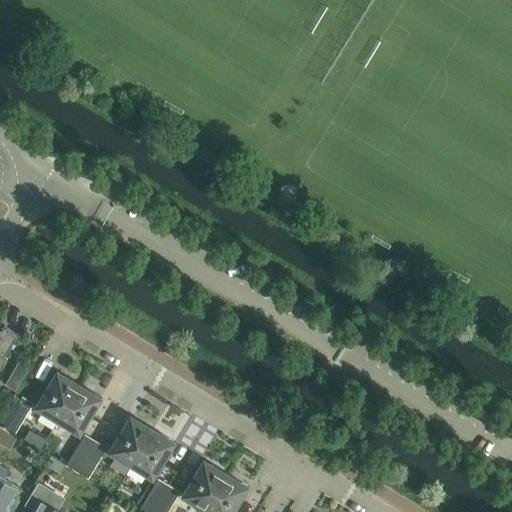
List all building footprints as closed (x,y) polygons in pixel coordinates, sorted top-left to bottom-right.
[(0,335),(0,365),(17,337),(5,330),(1,337),(0,335)] [(19,361),(11,374),(22,380),(29,368),(19,361)] [(58,373),(38,407),(43,410),(42,412),(58,421),(80,384),(64,375),(63,376),(58,373)] [(74,431),(75,429),(80,433),(100,399),(95,395),(96,394),(80,384),(58,421),(74,431)] [(34,403),(23,396),(21,398),(14,394),(0,418),(7,423),(4,427),(10,431),(15,434),(34,403)] [(116,455),(115,456),(131,466),(154,429),(138,419),(137,420),(132,417),(111,451),(116,455)] [(0,442),(3,444),(10,431),(4,427),(0,424),(0,442)] [(169,440),(170,438),(154,429),(131,466),(147,475),(148,474),(153,477),(174,443),(169,440)] [(85,434),(67,465),(78,471),(96,441),(85,434)] [(88,478),(107,447),(96,441),(78,471),(88,478)] [(52,455),(47,464),(61,473),(66,464),(52,455)] [(189,499),(189,500),(205,510),(227,473),(211,463),(210,465),(205,462),(184,496),(189,499)] [(0,511),(3,511),(19,487),(4,478),(9,470),(0,464),(0,511)] [(242,484),(243,483),(227,473),(205,510),(207,511),(232,511),(247,487),(242,484)] [(159,479),(140,509),(144,511),(153,511),(170,485),(159,479)] [(64,499),(40,484),(29,503),(39,509),(37,511),(62,511),(57,509),(64,499)] [(167,511),(180,492),(170,485),(153,511),(167,511)]
